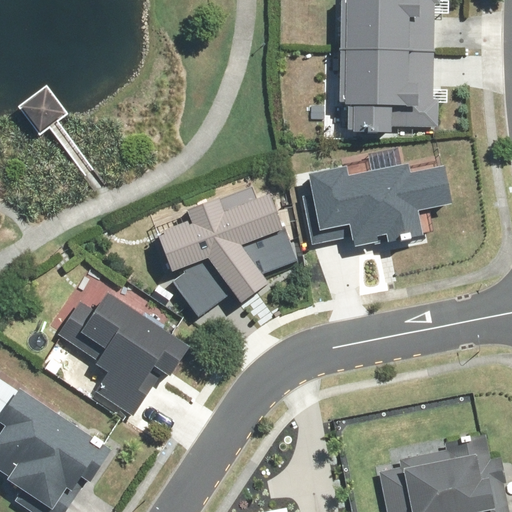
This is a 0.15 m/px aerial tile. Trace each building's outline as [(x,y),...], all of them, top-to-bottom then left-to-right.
[(346,0),(345,45),(434,48),(435,0),(346,0)] [(434,48),(345,45),(344,101),(354,101),(354,129),(393,130),(393,121),(432,122),(439,123),(440,97),(433,97),(434,48)] [(43,90),(14,111),(36,140),(51,129),(57,124),(65,119),(61,114),(43,90)] [(311,171),(321,225),(351,219),(355,243),(379,238),(378,232),(386,231),(387,237),(423,230),(419,208),(452,202),(444,164),(410,170),(408,161),(348,172),(346,164),(311,171)] [(168,284),(196,317),(224,296),(231,306),(261,289),(256,275),(291,263),(267,193),(258,197),(251,178),(215,191),(216,195),(188,205),(187,200),(151,212),(157,232),(148,234),(162,276),(180,270),(168,284)] [(125,423),(157,374),(162,378),(181,348),(176,345),(158,333),(162,326),(139,311),(134,318),(89,289),(38,368),(125,423)] [(0,405),(0,484),(40,511),(49,511),(73,479),(82,485),(104,456),(22,398),(11,391),(0,405)] [(439,453),(437,442),(394,449),(403,511),(504,511),(496,462),(487,463),(482,435),(459,438),(461,450),(439,453)]
